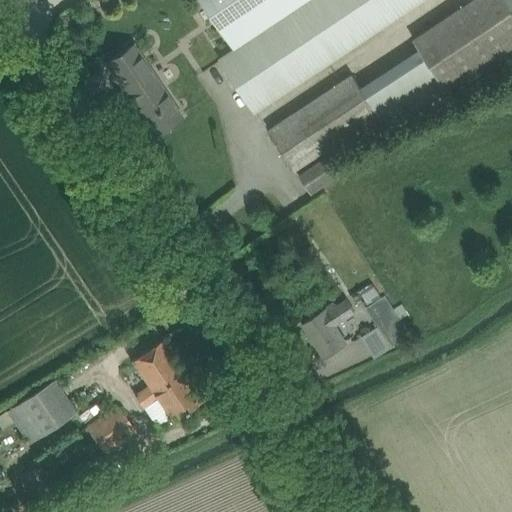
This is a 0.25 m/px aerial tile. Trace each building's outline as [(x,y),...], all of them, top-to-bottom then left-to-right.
[(221,58),(256,111),(422,0),(204,0),(237,48),(221,58)] [(511,0),(469,0),(414,38),(449,90),(511,46),(511,0)] [(107,60),(155,133),(182,115),(134,43),(107,60)] [(298,170),(312,190),(328,179),(338,172),(325,152),(380,115),(353,75),(269,130),(296,170),(298,170)] [(375,280),(362,287),(370,303),(383,296),(375,280)] [(368,307),(393,346),(411,334),(400,318),(409,312),(403,303),(394,308),(386,295),(368,307)] [(320,312),(303,323),(325,357),(342,346),(348,341),(337,325),(356,313),(347,298),(336,305),(334,303),(328,307),(326,308),(320,312)] [(144,351),(132,359),(149,385),(135,394),(143,406),(157,396),(173,419),(185,411),(201,400),(160,340),(144,351)] [(7,410),(28,442),(77,409),(56,377),(7,410)] [(118,404),(86,426),(104,453),(136,431),(118,404)]
